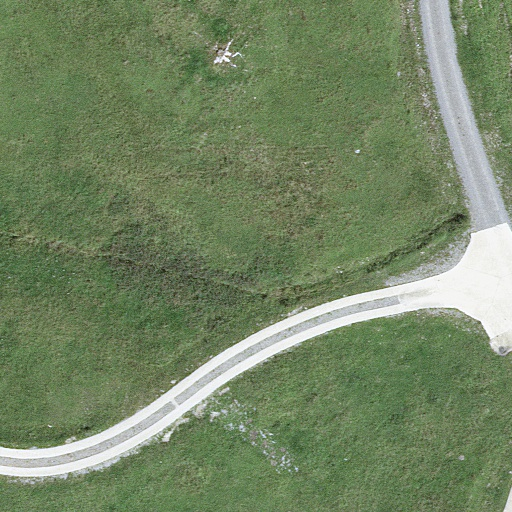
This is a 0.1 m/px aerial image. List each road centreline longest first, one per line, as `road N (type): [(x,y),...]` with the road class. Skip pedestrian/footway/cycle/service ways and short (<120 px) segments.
road 1 (track): [(0,460),(44,461),(92,448),(232,361),(333,311),(424,290),(501,293)]
road 2 (track): [(436,0),(501,293),(511,305)]
